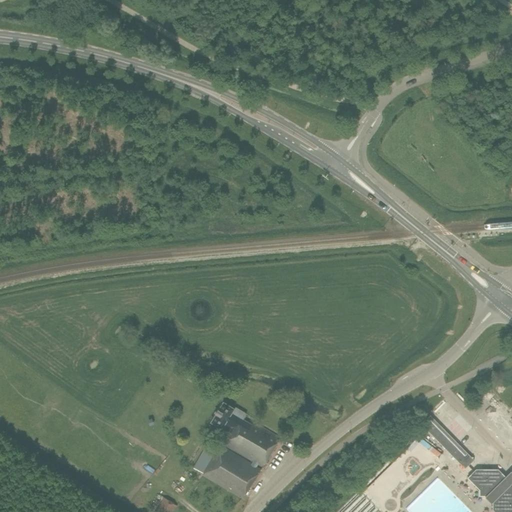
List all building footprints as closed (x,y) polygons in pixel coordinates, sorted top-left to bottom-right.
[(227,433),(218,447),(209,442),(193,468),(203,474),(202,475),(242,498),(262,467),(279,438),(253,422),(251,424),(243,419),(246,414),(235,407),(234,409),(223,402),(210,422),(221,429),(227,433)] [(425,429),(435,420),(430,415),(421,424),(425,429)] [(435,420),(425,429),(431,434),(464,469),(474,460),(435,420)] [(494,511),(511,511),(511,483),(511,482),(511,481),(511,470),(505,476),(498,469),(476,469),(467,478),(478,489),(478,495),(485,495),(492,503),(492,510),(494,511)] [(172,511),(177,506),(163,497),(159,504),(156,502),(149,511),(172,511)]
